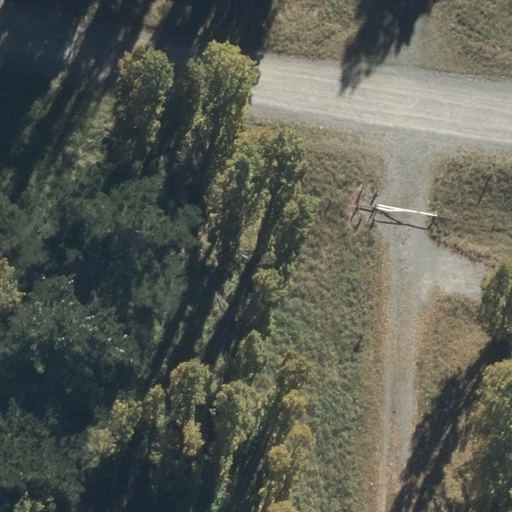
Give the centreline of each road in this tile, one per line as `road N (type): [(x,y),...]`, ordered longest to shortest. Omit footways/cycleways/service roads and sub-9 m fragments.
road 1 (track): [(0,25),(399,103),(511,113)]
road 2 (track): [(395,246),(511,293)]
